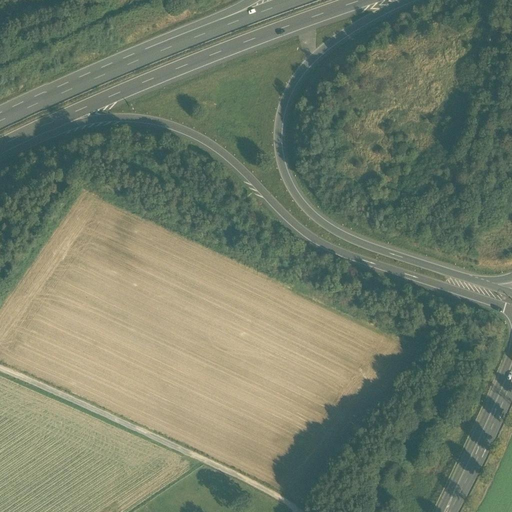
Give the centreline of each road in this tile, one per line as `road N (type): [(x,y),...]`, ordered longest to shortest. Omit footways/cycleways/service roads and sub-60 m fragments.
road 1 (motorway): [(0,147),(95,115),(166,120),(224,152),(317,238),(511,310)]
road 2 (motorway): [(467,278),(334,227),(304,203),(282,165),(277,121),(288,83),(323,43),(398,0)]
road 3 (motorway): [(0,143),(147,75),(348,0)]
road 4 (track): [(296,511),(0,367)]
road 5 (motorway): [(142,52),(0,117)]
road 6 (primary): [(447,511),(511,370)]
road 7 (motorway): [(280,0),(142,52)]
